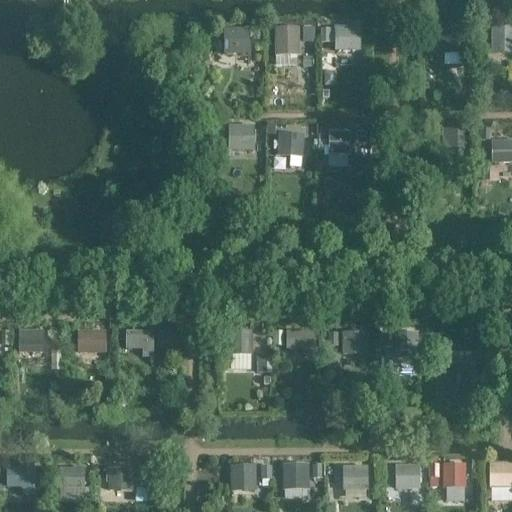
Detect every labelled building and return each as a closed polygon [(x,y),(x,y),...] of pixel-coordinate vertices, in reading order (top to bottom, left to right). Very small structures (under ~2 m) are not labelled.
[(277,54),(301,54),(300,27),(277,27),(277,54)] [(256,31),(232,31),(232,56),(256,56),(256,31)] [(368,31),(343,31),(343,56),(368,56),(368,31)] [(470,31),(445,31),(445,55),(470,55),(470,31)] [(281,157),(292,156),(292,166),(305,166),(304,134),(280,134),(281,157)] [(511,134),(498,134),(498,159),(511,158),(511,134)] [(357,135),(333,135),(333,160),(357,160),(357,135)] [(262,136),(237,136),(237,161),(262,161),(262,136)] [(45,332),(20,332),(20,357),(45,357),(45,332)] [(289,354),(316,355),(316,332),(289,332),(289,354)] [(81,333),(82,352),(107,352),(107,333),(81,333)] [(254,333),(229,333),(229,357),(254,357),(254,333)] [(366,334),(342,334),(342,358),(366,358),(366,334)] [(471,335),(447,335),(447,359),(471,359),(471,335)] [(153,336),(128,336),(128,361),(153,361),(153,336)] [(445,499),(466,500),(468,464),(446,463),(445,499)] [(367,483),(368,467),(346,466),(346,482),(367,483)] [(511,467),(489,467),(489,492),(511,491),(511,467)] [(133,470),(108,470),(108,494),(133,495),(133,470)] [(33,471),(9,471),(9,496),(33,496),(33,471)] [(319,479),(294,479),(294,504),(319,504),(319,479)] [(426,479),(401,479),(401,503),(426,503),(426,479)]
